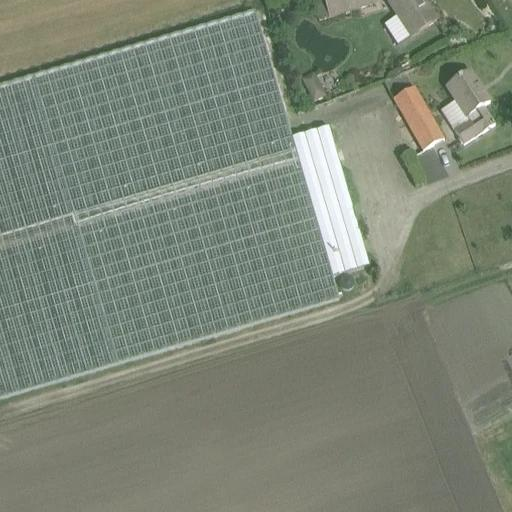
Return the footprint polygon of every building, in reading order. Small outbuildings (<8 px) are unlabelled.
[(373,0),(324,0),(330,19),(375,5),(373,0)] [(397,49),(413,39),(437,22),(422,0),(387,0),(399,18),(383,28),(397,49)] [(255,15),(0,89),(0,399),(339,300),(333,279),(370,268),(329,129),(292,139),(255,15)] [(471,74),(447,90),(467,120),(471,118),(472,120),(455,132),(465,148),(483,136),(496,127),(484,109),(491,104),(471,74)] [(342,121),(392,101),(385,82),(334,103),(342,121)] [(318,86),(308,92),(313,102),(324,97),(318,86)] [(415,89),(393,101),(407,126),(397,131),(412,159),(444,142),(415,89)]
